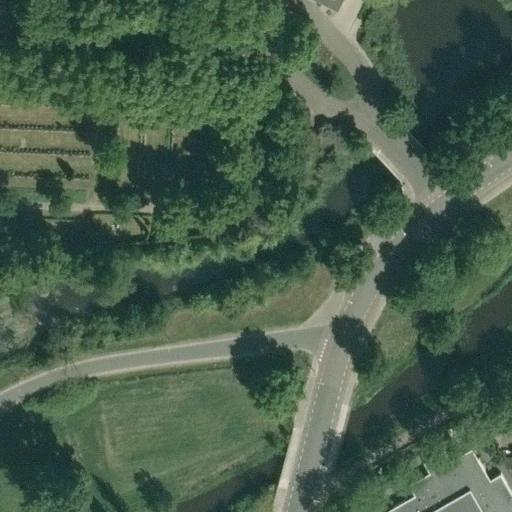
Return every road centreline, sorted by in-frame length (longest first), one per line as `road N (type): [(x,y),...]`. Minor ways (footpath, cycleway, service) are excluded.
road 1 (unclassified): [(0,402),(102,364),(343,339)]
road 2 (tertiary): [(343,339),(382,262),(447,201),(511,157)]
road 3 (tertiary): [(296,511),(343,339)]
